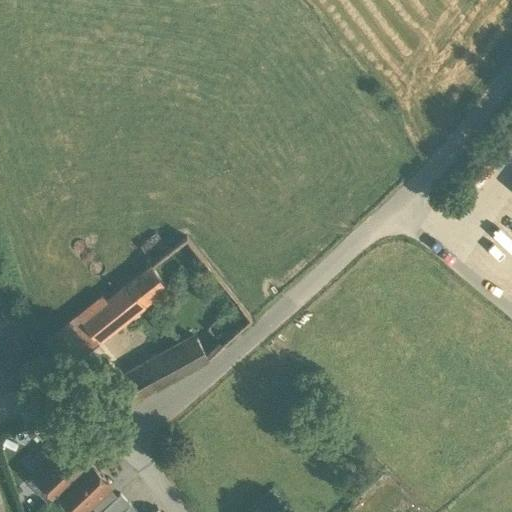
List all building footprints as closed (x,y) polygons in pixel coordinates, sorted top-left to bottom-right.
[(195,237),(159,259),(167,272),(203,251),(195,237)] [(84,252),(85,250),(84,247),(83,245),(81,244),(78,243),(76,244),(74,245),(72,247),(72,250),(73,252),(74,254),(76,256),(78,256),(81,255),(82,255),(83,254),(84,252)] [(92,262),(93,259),(92,257),(91,255),(89,254),(86,253),(84,254),(83,254),(82,255),(81,257),(80,260),(81,262),(82,264),(84,265),(86,266),(89,265),(91,264),(92,262)] [(105,273),(105,270),(105,267),(103,264),(100,263),(97,262),(94,263),(91,265),(90,267),(89,270),(90,273),(91,276),(94,278),(97,278),(100,278),(103,276),(105,273)] [(103,296),(55,336),(74,360),(93,345),(94,345),(166,286),(150,267),(107,301),(103,296)] [(8,319),(0,321),(0,387),(41,375),(20,317),(9,322),(8,319)] [(223,344),(208,328),(196,339),(183,347),(143,369),(153,388),(207,358),(223,344)] [(74,360),(65,367),(97,405),(101,401),(109,394),(124,382),(123,381),(94,345),(93,345),(74,360)] [(129,376),(140,396),(153,388),(143,369),(129,376)] [(36,473),(35,474),(56,496),(59,493),(58,493),(87,466),(86,465),(66,444),(55,454),(36,473)] [(46,445),(27,463),(36,473),(55,454),(46,445)] [(87,466),(58,493),(59,493),(76,511),(82,511),(86,508),(108,487),(110,485),(89,463),(86,465),(87,466)] [(108,487),(86,508),(89,511),(100,511),(117,496),(108,487)] [(117,496),(100,511),(122,511),(130,505),(120,494),(117,496)]
